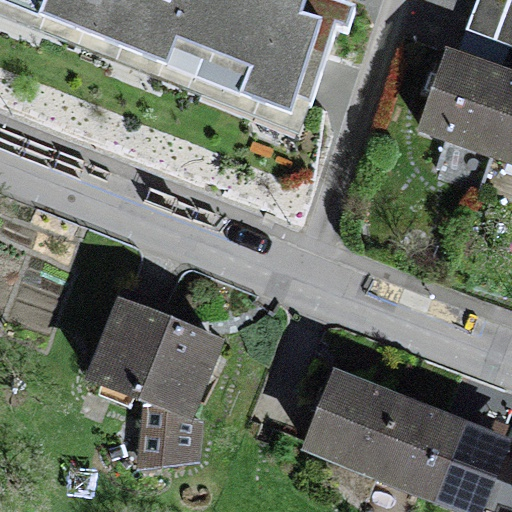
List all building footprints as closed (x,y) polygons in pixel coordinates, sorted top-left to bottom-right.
[(322,0),(161,0),(136,69),(317,136),(353,39),(314,25),(322,0)] [(511,0),(488,0),(474,41),(511,54),(511,0)] [(511,88),(457,69),(429,149),(511,177),(511,88)] [(242,351),(124,302),(87,391),(145,415),(148,480),(215,477),(213,420),(242,351)] [(473,511),(501,441),(347,381),(317,458),(457,511),(473,511)]
